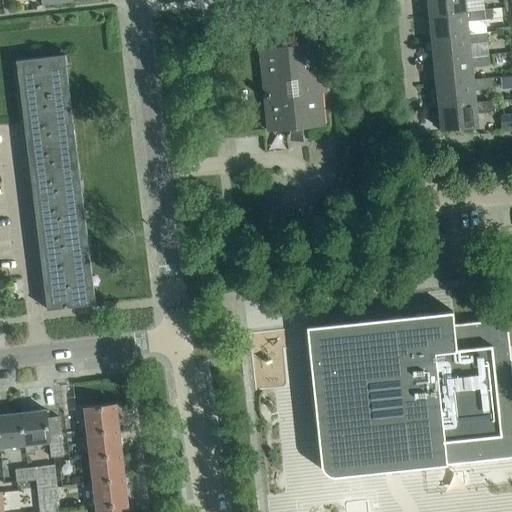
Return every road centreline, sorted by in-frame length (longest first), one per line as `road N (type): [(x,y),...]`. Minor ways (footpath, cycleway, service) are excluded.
road 1 (residential): [(179,338),(137,0)]
road 2 (residential): [(10,131),(38,353)]
road 3 (residential): [(209,511),(179,338)]
road 4 (unknown): [(330,148),(156,171)]
road 5 (unclassified): [(38,353),(179,338)]
